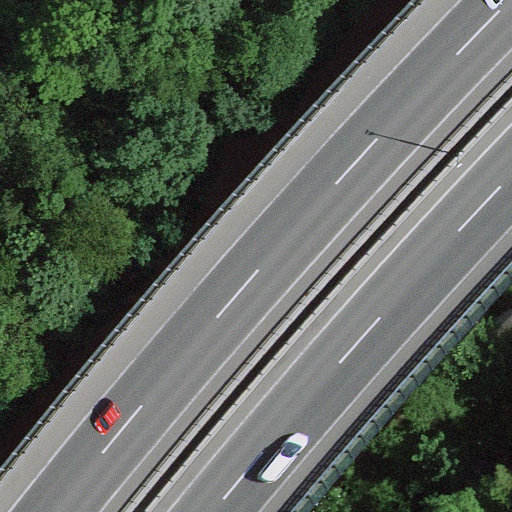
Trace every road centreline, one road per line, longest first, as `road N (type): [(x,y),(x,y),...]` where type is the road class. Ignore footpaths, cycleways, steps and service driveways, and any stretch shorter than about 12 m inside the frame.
road 1 (motorway): [(511,2),(374,143),(58,511)]
road 2 (motorway): [(212,511),(511,176)]
